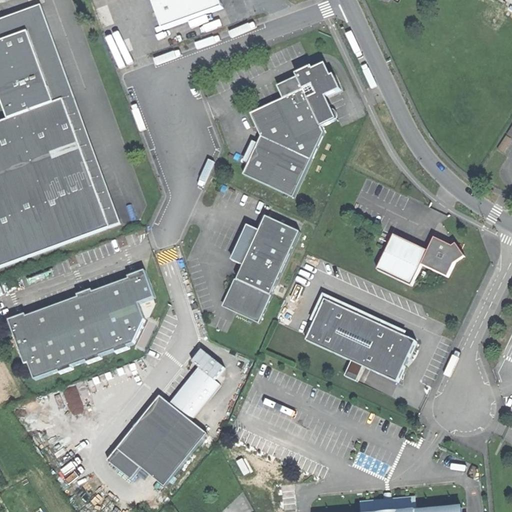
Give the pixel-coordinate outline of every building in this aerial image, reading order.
[(152,0),(163,31),(198,18),(223,9),(219,0),(152,0)] [(0,43),(29,33),(55,103),(64,100),(74,96),(41,6),(0,21),(0,43)] [(29,33),(0,43),(0,94),(9,120),(0,123),(0,268),(111,228),(64,100),(55,103),(29,33)] [(117,56),(123,54),(120,41),(126,40),(124,34),(112,37),(117,56)] [(284,100),(251,115),(262,138),(244,176),(294,200),(325,135),(322,128),(334,122),(324,100),(342,92),(339,85),(334,76),(331,77),(326,66),(308,74),(306,71),(297,76),(298,79),(278,88),(284,100)] [(74,96),(64,100),(111,228),(121,225),(74,96)] [(247,261),(245,267),(227,306),(260,324),(301,234),(267,218),(261,232),(258,238),(246,233),(240,247),(236,256),(247,261)] [(258,238),(261,232),(249,227),(246,233),(258,238)] [(452,251),(454,248),(435,239),(429,252),(394,236),(378,272),(412,288),(422,267),(449,279),(453,270),(455,265),(458,259),(455,257),(457,253),(452,251)] [(458,259),(455,265),(465,258),(457,244),(454,248),(452,251),(457,253),(455,257),(458,259)] [(233,262),(245,267),(247,261),(236,256),(233,262)] [(11,321),(26,365),(30,364),(36,380),(60,372),(61,374),(75,369),(74,367),(88,362),(89,364),(103,359),(102,356),(116,351),(117,354),(131,349),(130,347),(135,345),(147,320),(141,304),(157,298),(151,284),(147,271),(130,278),(131,280),(95,293),(94,291),(79,296),(80,299),(28,317),(28,315),(11,321)] [(419,344),(328,300),(309,341),(354,363),(347,377),(358,382),(365,368),(399,384),(409,364),(419,344)] [(162,398),(120,451),(143,469),(167,488),(209,435),(192,421),(220,385),(211,378),(202,371),(174,407),(162,398)] [(133,481),(143,469),(120,451),(110,463),(133,481)] [(463,511),(463,508),(424,511),(418,511),(417,498),(392,500),(389,501),(385,501),(360,503),(360,511),(463,511)]
